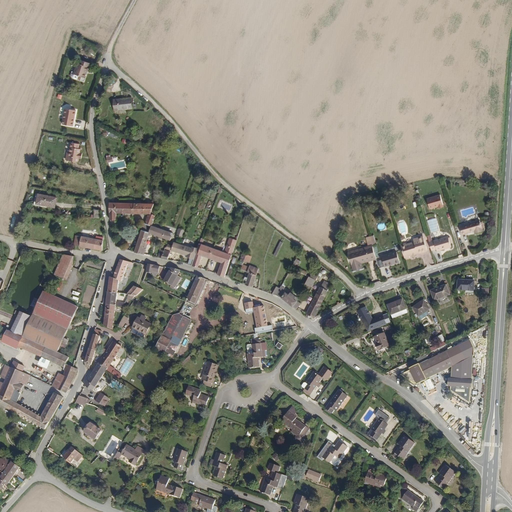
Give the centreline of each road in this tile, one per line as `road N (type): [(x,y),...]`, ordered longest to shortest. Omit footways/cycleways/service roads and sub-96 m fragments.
road 1 (track): [(104,63),(224,185),(359,297)]
road 2 (residential): [(36,471),(74,385),(111,254)]
road 3 (residential): [(310,325),(419,403),(485,468)]
road 4 (residential): [(270,378),(222,392),(194,475),(274,511)]
road 5 (residential): [(430,511),(429,492),(270,378)]
road 6 (residential): [(310,325),(200,271),(111,254)]
road 7 (residential): [(310,325),(369,293),(506,249)]
road 8 (residential): [(111,254),(89,125),(104,63)]
road 9 (secondary): [(495,402),(506,249)]
